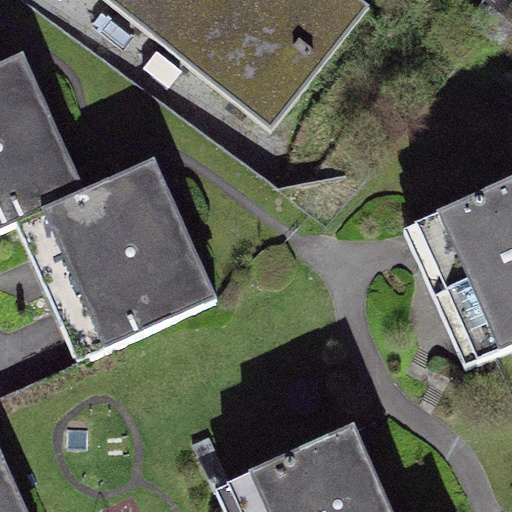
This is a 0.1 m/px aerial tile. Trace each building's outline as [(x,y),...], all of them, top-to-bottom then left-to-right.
[(81,0),(265,132),(282,145),(371,22),(340,0),(81,0)] [(511,0),(487,0),(511,18),(511,0)] [(72,202),(9,68),(0,71),(0,235),(24,225),(72,202)] [(72,202),(24,225),(90,364),(214,305),(147,166),(72,202)] [(511,354),(511,199),(410,248),(471,374),(511,354)] [(376,511),(335,427),(216,486),(228,511),(376,511)] [(18,511),(0,469),(0,511),(18,511)]
